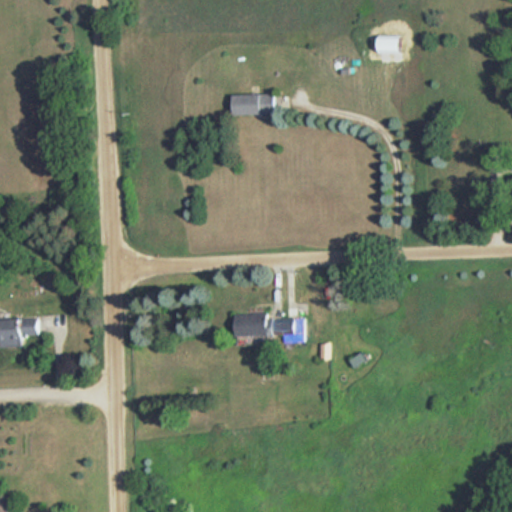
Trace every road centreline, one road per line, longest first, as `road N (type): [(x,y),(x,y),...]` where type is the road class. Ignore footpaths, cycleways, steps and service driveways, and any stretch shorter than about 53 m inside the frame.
road 1 (residential): [(114,511),(101,0)]
road 2 (residential): [(108,265),(511,242)]
